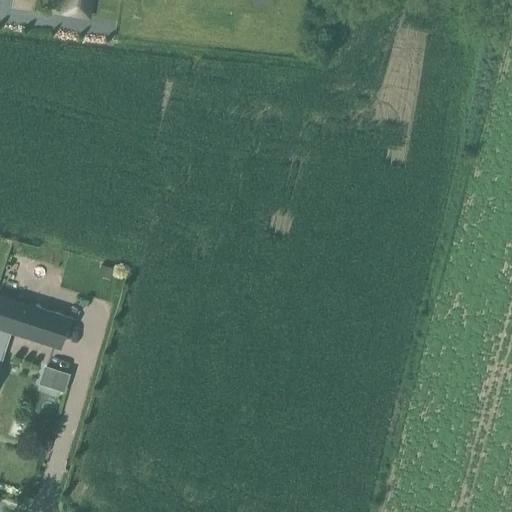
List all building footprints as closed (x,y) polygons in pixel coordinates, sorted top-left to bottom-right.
[(61,0),(59,14),(91,20),(94,0),(61,0)] [(0,327),(11,331),(60,347),(70,317),(0,294),(0,327)] [(0,369),(0,368),(0,363),(11,331),(0,327),(0,369)] [(21,366),(14,385),(28,390),(35,371),(21,366)] [(52,383),(61,386),(65,372),(55,370),(52,383)]
